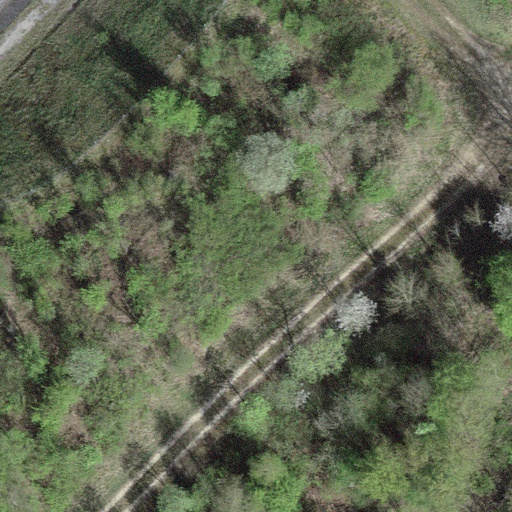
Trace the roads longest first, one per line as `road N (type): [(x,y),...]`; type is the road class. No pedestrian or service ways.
road 1 (track): [(511,128),(114,511)]
road 2 (track): [(415,0),(511,94)]
